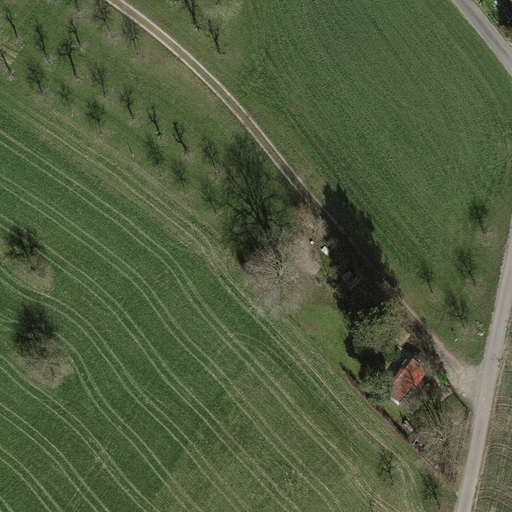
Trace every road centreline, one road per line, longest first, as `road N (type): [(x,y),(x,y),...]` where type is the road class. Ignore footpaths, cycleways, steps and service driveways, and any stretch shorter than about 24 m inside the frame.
road 1 (track): [(485,407),(218,90),(111,0)]
road 2 (track): [(464,511),(511,283)]
